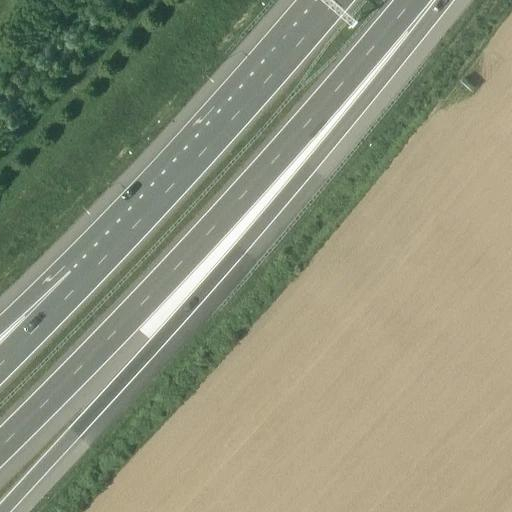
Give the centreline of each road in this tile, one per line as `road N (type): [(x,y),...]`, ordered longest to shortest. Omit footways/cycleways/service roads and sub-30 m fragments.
road 1 (motorway): [(5,511),(317,147),(419,0)]
road 2 (motorway): [(0,447),(181,263),(412,0)]
road 3 (motorway): [(332,0),(95,272)]
road 4 (motorway): [(95,272),(0,366)]
road 5 (motorway): [(95,272),(0,346)]
